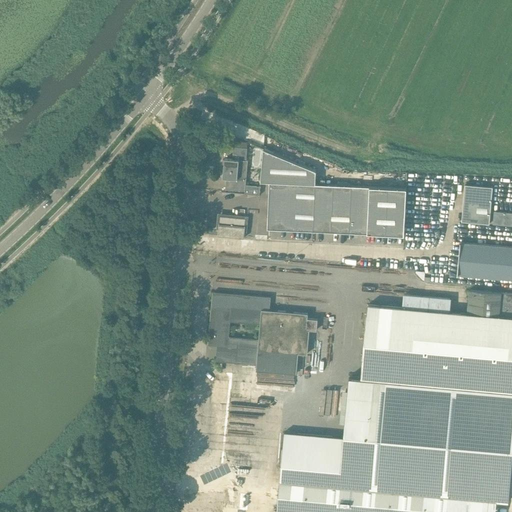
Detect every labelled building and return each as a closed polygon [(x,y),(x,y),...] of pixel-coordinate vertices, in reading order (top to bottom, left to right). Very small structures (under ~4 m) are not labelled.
[(226,178),(225,189),(245,191),(248,160),(246,160),(247,148),(234,147),(233,159),(224,158),(223,178),(226,178)] [(270,182),(267,228),(404,235),(406,188),(315,184),(316,173),(263,151),(260,181),(270,182)] [(493,187),(465,184),(462,221),(489,224),(493,187)] [(511,212),(494,211),(493,224),(511,225),(511,212)] [(246,218),(220,216),(218,235),(244,238),(246,218)] [(511,246),(460,242),(457,274),(511,279),(511,246)] [(336,412),(346,413),(344,438),(284,433),(278,508),(323,511),(495,511),(496,499),(508,501),(511,458),(511,293),(469,289),(467,313),(368,305),(364,353),(361,377),(349,376),(348,392),(338,391),(336,412)] [(213,292),(208,345),(221,346),(220,353),(219,353),(217,355),(216,360),(257,364),(259,339),(229,337),(230,321),(260,324),(262,309),(270,310),(271,297),(213,292)] [(262,309),(260,324),(259,339),(257,364),(254,389),(295,393),(298,353),(307,354),(309,329),(317,330),(318,319),(307,318),(308,313),(270,310),(262,309)]
